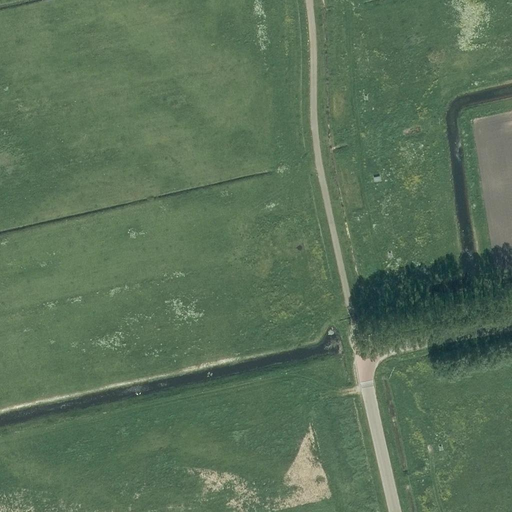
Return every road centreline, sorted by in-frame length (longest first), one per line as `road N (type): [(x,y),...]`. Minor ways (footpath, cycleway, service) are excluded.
road 1 (track): [(359,354),(314,129),(308,0)]
road 2 (unclassified): [(394,511),(359,354),(511,322)]
